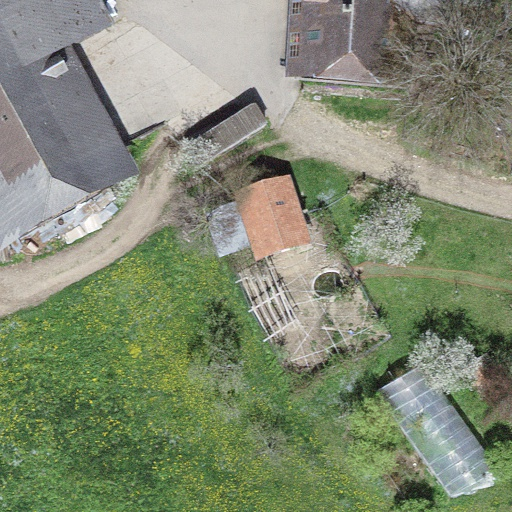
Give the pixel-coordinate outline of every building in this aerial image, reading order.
[(107,28),(92,0),(0,0),(0,230),(8,245),(114,188),(46,60),(107,28)] [(474,18),(475,0),(306,0),(300,66),(398,75),(404,11),(474,18)] [(196,170),(265,126),(256,111),(186,155),(196,170)] [(280,187),(245,198),(264,259),(299,248),(280,187)] [(429,369),(382,395),(448,511),(450,511),(495,486),(429,369)]
